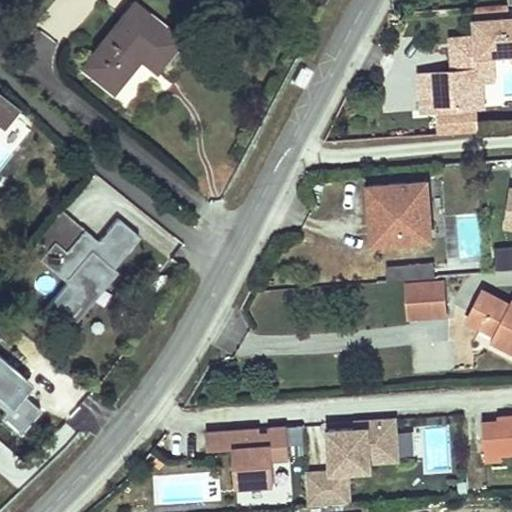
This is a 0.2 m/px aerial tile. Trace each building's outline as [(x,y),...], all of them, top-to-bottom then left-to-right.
[(133,2),(82,67),(114,94),(140,60),(155,73),(182,43),(133,2)] [(477,36),(466,37),(467,59),(461,60),(462,70),(428,72),(431,109),(444,109),(446,133),(478,131),(476,106),(482,106),(480,81),(479,57),(492,56),(511,54),(511,17),(508,18),(507,4),(475,6),(477,36)] [(479,57),(480,81),(494,80),(492,56),(479,57)] [(0,96),(0,125),(3,128),(17,110),(0,96)] [(428,180),(369,184),(373,243),(432,239),(428,180)] [(108,265),(121,249),(126,252),(138,237),(116,219),(97,243),(90,251),(84,246),(91,238),(59,211),(35,241),(46,251),(38,261),(66,284),(48,307),(67,323),(100,283),(104,287),(116,273),(112,269),(108,265)] [(90,251),(97,243),(91,238),(84,246),(90,251)] [(112,269),(126,252),(121,249),(108,265),(112,269)] [(511,268),(511,249),(495,250),(496,269),(511,268)] [(434,276),(432,262),(408,263),(409,278),(434,276)] [(409,278),(408,263),(385,265),(386,279),(409,278)] [(441,282),(401,285),(404,319),(443,316),(441,282)] [(67,323),(48,307),(43,313),(66,332),(104,287),(100,283),(67,323)] [(483,293),(468,321),(481,327),(490,312),(496,300),(483,293)] [(511,304),(511,307),(496,300),(490,312),(505,320),(497,335),(493,343),(511,352),(511,304)] [(490,312),(481,327),(497,335),(505,320),(490,312)] [(482,423),(485,460),(502,459),(502,454),(511,453),(511,415),(498,416),(499,421),(482,423)] [(306,475),(308,504),(346,501),(344,471),(368,469),(368,463),(397,461),(394,419),(351,422),(352,428),(326,430),(329,473),(306,475)] [(284,428),(209,432),(210,452),(236,451),(238,491),(269,489),(267,459),(286,458),(284,428)] [(158,510),(159,488),(139,487),(138,509),(158,510)]
